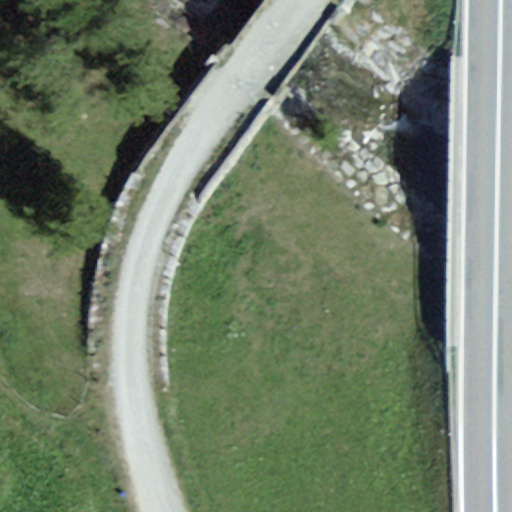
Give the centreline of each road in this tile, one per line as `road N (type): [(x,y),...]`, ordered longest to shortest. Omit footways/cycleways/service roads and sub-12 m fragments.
road 1 (unclassified): [(310,0),(166,195),(132,299),(139,420),(168,511)]
road 2 (primary): [(497,0),(497,511)]
